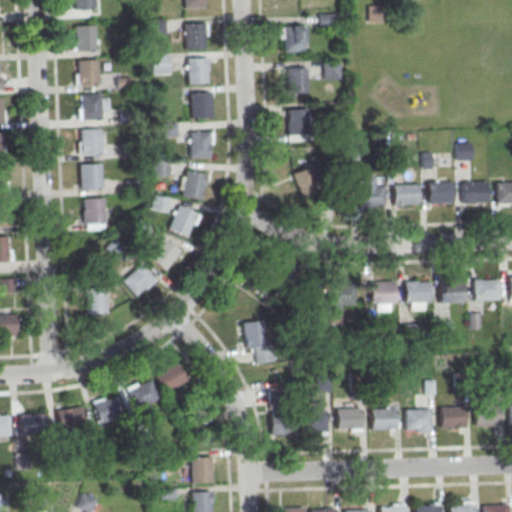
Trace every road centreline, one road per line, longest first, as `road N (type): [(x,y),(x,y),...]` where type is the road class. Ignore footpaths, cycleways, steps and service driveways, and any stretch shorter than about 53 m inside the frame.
road 1 (residential): [(34,0),(50,372)]
road 2 (residential): [(239,0),(240,194),(211,266),(172,315)]
road 3 (residential): [(236,210),(311,243),(511,240)]
road 4 (residential): [(511,464),(248,472)]
road 5 (residential): [(172,315),(207,354),(235,406),(249,511)]
road 6 (residential): [(172,315),(97,360),(0,375)]
